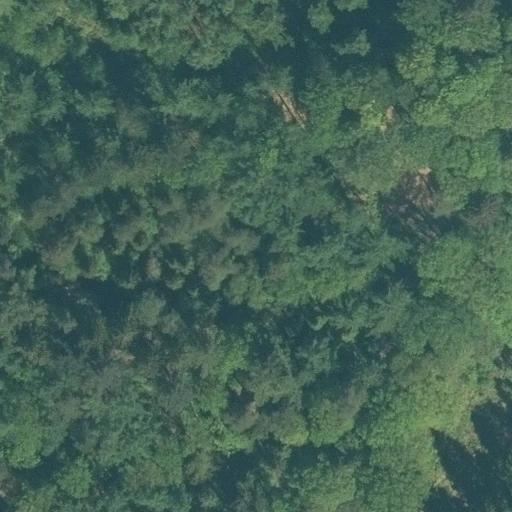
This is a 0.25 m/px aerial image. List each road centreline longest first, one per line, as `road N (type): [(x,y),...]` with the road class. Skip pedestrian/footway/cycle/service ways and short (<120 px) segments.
road 1 (track): [(0,232),(479,0)]
road 2 (track): [(511,98),(373,368),(265,511)]
